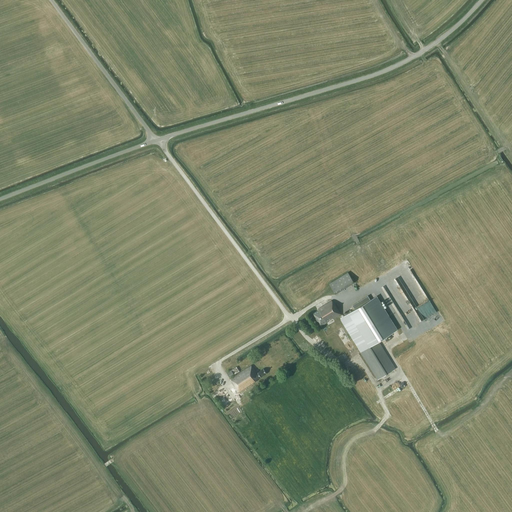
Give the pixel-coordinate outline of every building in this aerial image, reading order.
[(335,294),(354,283),(348,273),(329,284),(335,294)] [(395,278),(418,322),(424,319),(401,275),(395,278)] [(438,311),(427,294),(425,296),(435,313),(438,311)] [(355,309),(370,300),(368,296),(352,305),(355,309)] [(355,309),(342,317),(340,314),(341,313),(340,311),(339,312),(335,305),(334,305),(331,301),(318,309),(318,310),(313,314),(321,326),(338,316),(378,380),(395,369),(378,341),(384,338),(385,340),(387,339),(386,337),(396,330),(375,297),(370,300),(355,309)] [(233,377),(230,378),(233,382),(232,383),(238,392),(256,381),(256,380),(266,373),(263,369),(256,373),(251,365),(235,376),(233,377)] [(239,371),(236,367),(227,373),(229,377),(232,375),(234,374),(239,371)]
